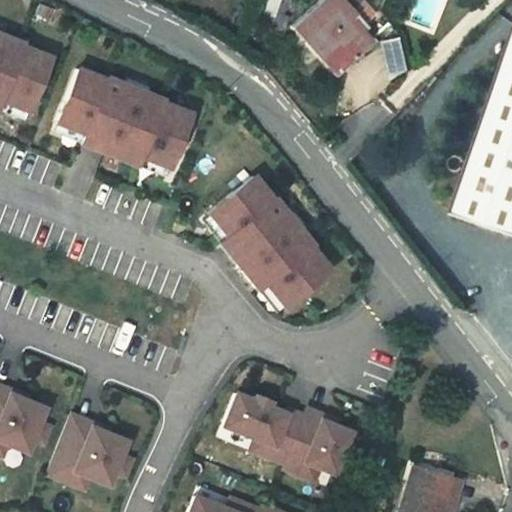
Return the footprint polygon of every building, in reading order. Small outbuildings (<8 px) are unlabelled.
[(371,10),(361,0),(344,0),(340,5),(357,22),(371,10)] [(336,8),(300,40),(346,87),(380,54),(336,8)] [(389,71),(403,67),(395,39),(381,43),(389,71)] [(0,111),(26,122),(47,67),(18,56),(19,54),(0,46),(0,111)] [(103,88),(75,77),(54,132),(83,143),(79,152),(135,173),(138,164),(167,175),(188,120),(159,109),(160,107),(104,86),(103,88)] [(511,85),(456,243),(511,262),(511,85)] [(272,219),(251,195),(207,233),(227,257),(219,263),(258,308),(265,302),(285,326),(330,288),(310,264),(312,263),(273,217),(272,219)] [(0,385),(0,409),(6,393),(7,394),(9,389),(0,385)] [(24,395),(9,389),(7,394),(22,400),(24,395)] [(251,400),(233,392),(220,425),(252,438),(270,445),(271,445),(284,413),(283,412),(266,406),(265,405),(264,408),(251,403),(252,400),(251,400)] [(7,394),(6,393),(0,409),(0,442),(4,444),(24,452),(30,438),(36,421),(42,407),(22,400),(7,394)] [(268,401),(253,395),(251,400),(252,400),(251,403),(264,408),(265,405),(266,406),(268,401)] [(282,463),(281,468),(297,474),(302,461),(301,461),(318,419),(319,419),(321,414),(305,407),(302,415),(282,463)] [(265,456),(282,463),(302,415),(285,408),(283,412),(284,413),(271,445),(270,445),(265,456)] [(69,414),(45,474),(67,482),(71,471),(70,470),(88,426),(89,426),(91,422),(69,414)] [(334,426),(336,420),(321,414),(319,419),(334,426)] [(331,473),(348,431),(334,426),(319,419),(318,419),(301,461),(302,461),(316,467),(331,473)] [(36,421),(30,438),(41,442),(48,426),(36,421)] [(106,428),(91,422),(89,426),(104,433),(106,428)] [(89,426),(88,426),(70,470),(71,471),(86,477),(105,484),(111,470),(118,454),(123,440),(104,433),(89,426)] [(252,438),(248,449),(265,456),(270,445),(252,438)] [(118,454),(111,470),(123,475),(129,459),(118,454)] [(297,474),(311,480),(316,467),(302,461),(297,474)] [(81,488),(86,477),(71,471),(67,482),(81,488)] [(192,495),(185,511),(233,511),(224,508),(192,495)] [(242,511),(246,504),(228,497),(224,508),(233,511),(242,511)] [(448,511),(450,508),(415,497),(409,511),(448,511)]
